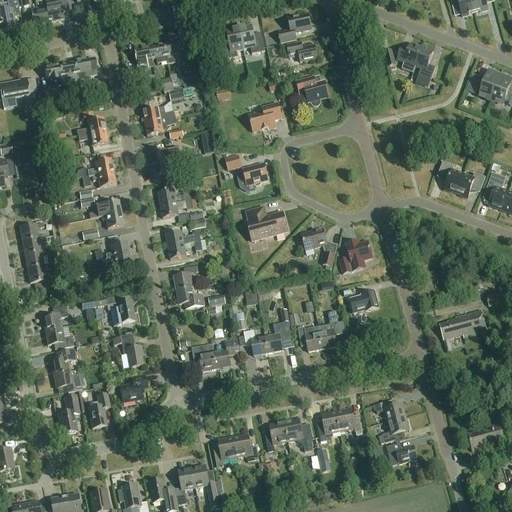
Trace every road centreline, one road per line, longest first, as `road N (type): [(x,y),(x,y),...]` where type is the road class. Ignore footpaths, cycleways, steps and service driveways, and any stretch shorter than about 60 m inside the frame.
road 1 (residential): [(177,401),(108,34)]
road 2 (residential): [(0,239),(37,439),(47,453),(121,446),(177,401)]
road 3 (residential): [(177,401),(420,354)]
road 4 (residential): [(361,126),(291,144),(284,157),(290,192),(342,218),(382,209)]
road 5 (residential): [(511,63),(342,0)]
road 6 (residential): [(269,0),(108,34)]
road 7 (unclassified): [(463,511),(420,354)]
road 8 (unclassified): [(420,354),(382,209)]
road 9 (residential): [(382,209),(419,201),(511,234)]
road 10 (unclassified): [(361,126),(326,0)]
